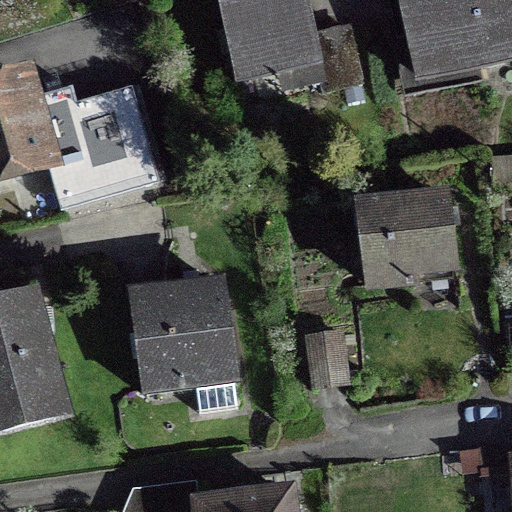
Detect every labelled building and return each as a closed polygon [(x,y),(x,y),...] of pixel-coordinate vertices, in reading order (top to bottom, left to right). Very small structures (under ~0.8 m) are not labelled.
[(298,0),(231,0),(215,3),(231,74),(311,57),(298,0)] [(511,0),(390,0),(406,77),(511,55),(511,0)] [(27,65),(0,72),(0,180),(56,164),(27,65)] [(462,273),(455,203),(367,212),(376,302),(408,299),(406,279),(462,273)] [(217,275),(126,286),(139,388),(230,376),(217,275)] [(0,422),(57,409),(26,285),(0,291),(0,422)] [(198,511),(199,511),(204,511),(203,492),(137,500),(131,511),(198,511)] [(298,511),(297,498),(204,511),(199,511),(198,511),(298,511)] [(427,511),(425,498),(389,504),(390,511),(427,511)]
